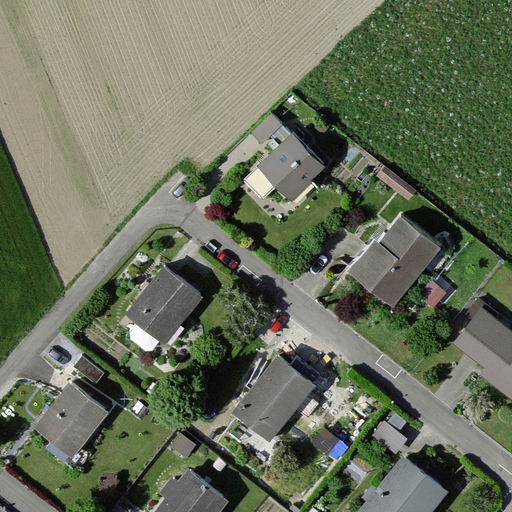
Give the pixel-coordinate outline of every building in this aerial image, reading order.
[(331,166),(296,131),(249,177),(268,197),(279,186),(295,202),(331,166)] [(441,250),(404,220),(385,243),(379,239),(353,272),(396,306),(441,250)] [(206,298),(169,267),(129,314),(167,345),(206,298)] [(511,329),(485,309),(458,344),(488,367),(480,376),(511,400),(511,329)] [(318,386),(281,356),(234,413),(272,443),(318,386)] [(110,412),(70,382),(36,426),(76,456),(110,412)] [(180,433),(171,444),(186,456),(195,445),(180,433)] [(437,511),(453,493),(406,456),(361,511),(360,511),(437,511)] [(224,511),(232,502),(192,470),(181,484),(173,478),(162,492),(170,499),(159,511),(224,511)]
